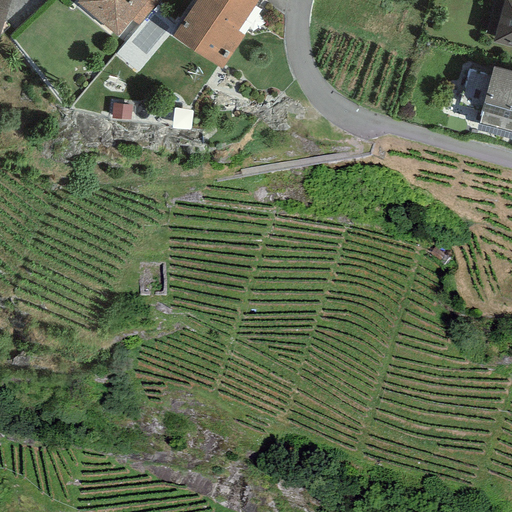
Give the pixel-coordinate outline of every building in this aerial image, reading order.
[(0,0),(0,34),(10,0),(0,0)] [(82,0),(121,38),(159,0),(82,0)] [(190,0),(167,34),(209,63),(252,0),(190,0)] [(511,0),(502,0),(492,37),(511,42),(511,0)] [(511,66),(494,62),(480,118),(511,126),(511,66)]
